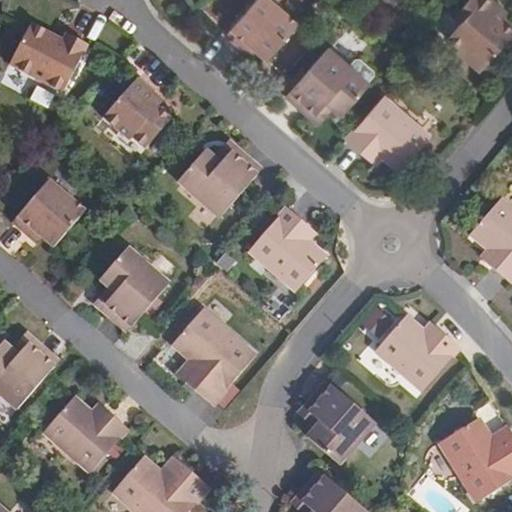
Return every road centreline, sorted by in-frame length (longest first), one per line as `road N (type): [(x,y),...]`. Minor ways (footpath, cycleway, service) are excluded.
road 1 (residential): [(128,0),(393,249)]
road 2 (residential): [(0,259),(256,480)]
road 3 (residential): [(393,249),(269,394),(256,480)]
road 4 (residential): [(511,108),(393,249)]
road 5 (residential): [(393,249),(511,351)]
